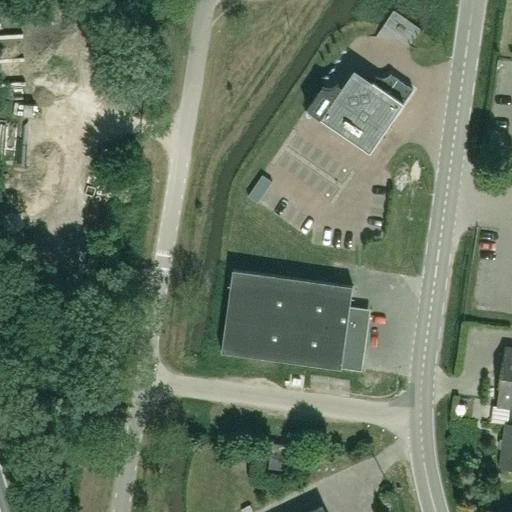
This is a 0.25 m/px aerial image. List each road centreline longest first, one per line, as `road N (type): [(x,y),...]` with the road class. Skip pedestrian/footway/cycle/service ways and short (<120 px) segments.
road 1 (tertiary): [(420,421),(474,0)]
road 2 (unclassified): [(145,378),(205,0)]
road 3 (unclassified): [(420,421),(145,378)]
road 4 (unclassified): [(121,511),(145,378)]
